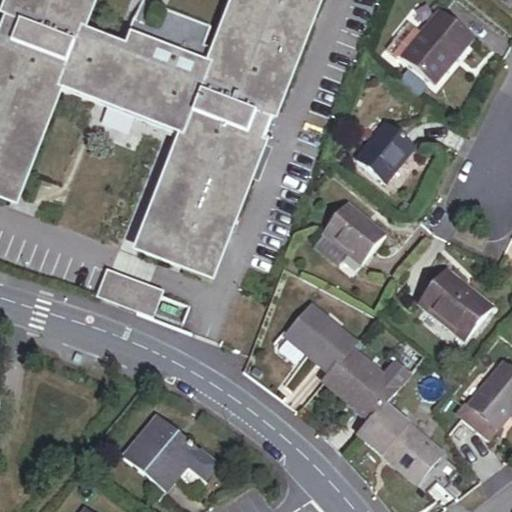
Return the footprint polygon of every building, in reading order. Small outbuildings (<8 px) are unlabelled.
[(188,134),(144,247),(167,256),(164,263),(212,282),(320,0),(239,0),(218,54),(217,58),(199,52),(206,34),(163,17),(165,13),(156,10),(149,27),(137,23),(130,40),(136,42),(131,54),(126,52),(82,35),(95,0),(13,0),(0,34),(0,191),(19,199),(63,83),(66,75),(192,124),(188,134)] [(199,52),(217,58),(218,54),(205,49),(212,31),(165,13),(163,17),(206,34),(199,52)] [(439,17),(403,60),(433,88),(471,44),(439,17)] [(136,42),(130,40),(126,52),(131,54),(136,42)] [(66,75),(63,83),(152,117),(151,120),(188,134),(192,124),(66,75)] [(387,128),(357,163),(385,187),(415,151),(387,128)] [(0,191),(0,199),(16,206),(19,199),(0,191)] [(384,240),(348,210),(317,247),(341,267),(349,257),(361,267),(384,240)] [(164,263),(167,256),(144,247),(142,254),(164,263)] [(490,313),(447,276),(421,306),(463,344),(490,313)] [(145,292),(108,279),(99,303),(136,316),(145,292)] [(158,297),(145,292),(136,316),(149,321),(158,297)] [(158,297),(149,321),(154,323),(162,299),(158,297)] [(355,348),(311,311),(287,339),(310,358),(309,361),(329,379),(350,354),(355,348)] [(402,349),(392,363),(410,377),(421,363),(402,349)] [(397,394),(350,354),(329,379),(325,383),(372,423),(385,408),(397,394)] [(511,374),(504,368),(469,410),(497,433),(511,414),(511,374)] [(441,459),(407,430),(407,427),(385,408),(372,423),(359,438),(382,458),(385,455),(408,475),(424,456),(435,466),(441,459)] [(217,469),(160,421),(124,463),(165,497),(187,470),(205,484),(217,469)] [(415,489),(435,466),(424,456),(408,475),(385,455),(382,458),(381,460),(415,489)]
